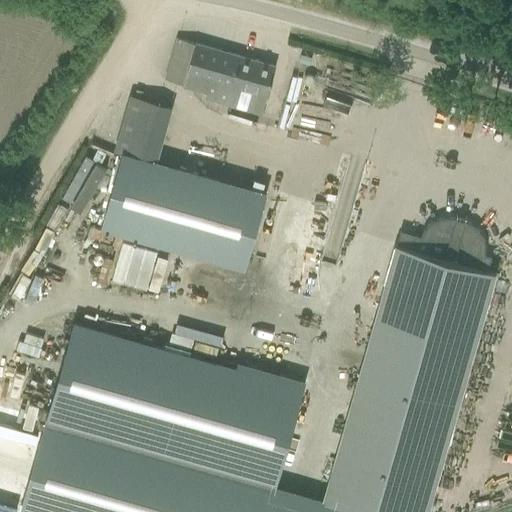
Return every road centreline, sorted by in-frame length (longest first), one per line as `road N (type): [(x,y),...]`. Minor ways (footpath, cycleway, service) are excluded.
road 1 (unclassified): [(511,93),(161,0)]
road 2 (track): [(151,0),(0,265)]
